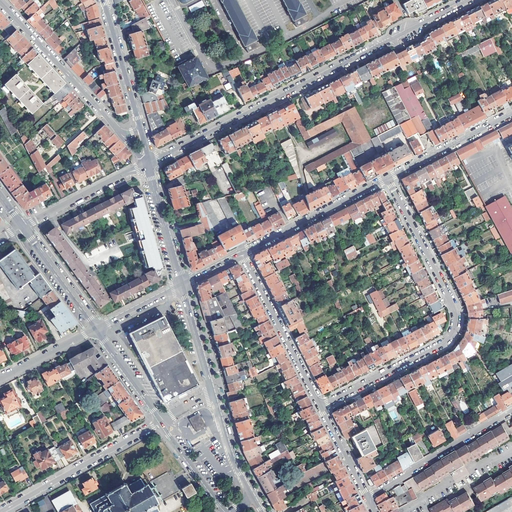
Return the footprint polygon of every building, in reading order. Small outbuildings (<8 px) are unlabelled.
[(21,8),(25,4),(23,1),(22,0),(16,0),(12,4),(17,10),(18,11),(21,8)] [(29,0),(25,4),(21,8),(30,17),(40,9),(36,5),(37,4),(35,2),(36,0),(29,0)] [(87,0),(83,2),(85,7),(82,9),(83,11),(86,10),(95,5),(92,0),(87,0)] [(128,0),(129,0),(136,13),(137,13),(141,19),(144,17),(148,15),(139,0),(128,0)] [(188,7),(191,12),(205,5),(202,0),(188,7)] [(220,0),(222,3),(223,2),(240,34),(239,35),(244,45),(245,45),(246,46),(246,47),(248,51),(260,45),(258,41),(256,41),(255,39),(257,39),(251,28),(235,0),(220,0)] [(282,0),(287,9),(286,9),(292,20),(293,19),(294,21),(294,22),(296,26),(308,20),(306,15),(305,16),(304,14),(305,13),(300,3),(299,3),(297,0),(282,0)] [(409,0),(403,4),(408,14),(415,10),(417,13),(427,8),(421,0),(409,0)] [(421,0),(427,8),(440,1),(440,0),(439,0),(421,0)] [(492,0),(486,4),(492,15),(501,11),(502,12),(505,10),(500,0),(492,0)] [(511,0),(500,0),(505,10),(506,11),(511,7),(511,0)] [(393,3),(384,8),(384,9),(391,21),(396,19),(395,17),(399,15),(400,14),(394,4),(393,3)] [(479,7),(485,17),(486,17),(487,19),(489,17),(490,19),(493,17),(492,15),(486,4),(479,7)] [(95,5),(86,10),(88,20),(98,17),(97,11),(95,5)] [(30,17),(27,20),(31,25),(32,26),(40,18),(37,15),(44,9),(42,7),(40,9),(30,17)] [(475,26),(473,23),(482,19),(483,22),(486,20),(485,17),(479,7),(465,14),(472,28),(475,26)] [(378,27),(379,29),(385,26),(384,24),(391,21),(384,9),(372,15),(374,19),(373,20),(373,22),(372,23),(375,29),(378,27)] [(465,29),(467,32),(473,29),(472,28),(465,14),(459,17),(465,29)] [(0,19),(0,28),(2,30),(9,23),(4,18),(3,17),(0,19)] [(132,25),(135,33),(141,31),(148,28),(144,17),(141,19),(132,25)] [(452,21),(458,33),(465,29),(459,17),(452,21)] [(40,18),(32,26),(35,30),(39,33),(47,26),(40,18)] [(90,26),(83,28),(84,31),(86,30),(101,26),(99,20),(99,19),(81,24),(82,26),(89,24),(90,26)] [(370,19),(361,23),(363,27),(369,38),(377,33),(375,29),(372,23),(370,19)] [(68,20),(60,26),(63,30),(70,24),(68,20)] [(440,27),(447,39),(458,33),(452,21),(440,27)] [(121,26),(123,30),(130,26),(127,22),(121,26)] [(47,26),(39,33),(40,34),(45,40),(53,33),(53,32),(47,26)] [(86,30),(89,41),(94,40),(104,37),(101,28),(101,26),(86,30)] [(362,42),(369,38),(363,27),(356,30),(362,42)] [(428,33),(434,45),(439,43),(440,45),(442,44),(441,42),(447,39),(440,27),(428,33)] [(356,30),(355,29),(346,33),(353,46),(362,42),(356,30)] [(6,39),(12,46),(22,37),(17,32),(16,30),(6,39)] [(129,35),(133,50),(145,46),(141,31),(135,33),(129,35)] [(52,48),(54,49),(59,45),(65,39),(62,36),(58,39),(53,33),(45,40),(52,48)] [(345,50),(353,46),(346,33),(338,38),(339,39),(345,50)] [(425,53),(426,55),(432,51),(431,49),(436,47),(434,45),(428,33),(426,34),(425,38),(426,40),(420,43),(425,53)] [(501,53),(498,48),(493,39),(502,34),(501,33),(495,36),(489,39),(496,51),(498,55),(501,53)] [(12,46),(18,52),(21,50),(28,43),(25,40),(22,37),(12,46)] [(104,37),(94,40),(97,51),(107,47),(105,39),(104,37)] [(337,40),(337,41),(330,44),(336,55),(345,50),(339,39),(337,40)] [(480,50),(484,57),(496,51),(489,39),(478,44),(480,50)] [(19,57),(21,59),(22,58),(33,48),(29,44),(28,43),(21,50),(23,53),(19,57)] [(413,46),(419,57),(425,53),(420,43),(413,46)] [(330,44),(318,50),(325,61),(336,55),(330,44)] [(480,50),(478,44),(467,50),(470,55),(480,50)] [(59,45),(54,49),(58,55),(64,50),(59,45)] [(133,50),(136,59),(148,55),(145,46),(133,50)] [(407,50),(412,60),(419,57),(413,46),(407,50)] [(100,62),(104,61),(105,65),(112,63),(109,53),(107,47),(97,51),(100,62)] [(311,49),(312,51),(311,52),(318,64),(325,61),(318,50),(318,48),(315,49),(315,47),(311,49)] [(22,58),(27,64),(38,54),(34,50),(33,48),(22,58)] [(75,49),(65,57),(66,59),(67,60),(68,61),(67,63),(71,68),(76,63),(80,59),(78,57),(77,58),(75,55),(77,54),(75,51),(76,51),(75,49)] [(306,54),(304,55),(304,56),(311,68),(318,64),(311,52),(310,52),(308,50),(305,52),(306,54)] [(400,65),(401,67),(412,61),(412,60),(407,50),(402,52),(398,53),(395,54),(400,65)] [(377,59),(384,73),(400,65),(395,54),(393,51),(377,59)] [(26,65),(54,94),(65,84),(52,69),(38,54),(27,64),(26,65)] [(195,55),(177,65),(188,86),(207,78),(206,76),(203,70),(202,68),(195,55)] [(311,68),(304,56),(295,61),(301,73),(311,68)] [(366,65),(372,78),(384,73),(377,59),(366,65)] [(295,61),(295,60),(285,66),(291,78),(301,73),(295,61)] [(76,63),(71,68),(82,80),(87,75),(76,63)] [(105,71),(99,72),(99,75),(114,71),(112,64),(112,63),(105,65),(104,65),(105,71)] [(285,66),(283,64),(278,66),(279,69),(285,81),(291,78),(285,66)] [(361,81),(364,86),(366,85),(364,81),(370,78),(370,79),(370,81),(373,86),(376,84),(372,78),(366,65),(356,70),(361,81)] [(239,72),(236,67),(227,71),(230,77),(239,72)] [(285,81),(279,69),(273,72),(279,84),(285,81)] [(348,74),(354,85),(361,81),(356,70),(348,74)] [(100,84),(102,89),(104,88),(104,87),(118,83),(116,78),(114,71),(99,75),(98,76),(99,79),(103,78),(104,83),(100,84)] [(226,77),(233,90),(236,89),(230,77),(227,71),(222,74),(224,78),(226,77)] [(273,72),(267,74),(268,76),(274,87),(279,84),(273,72)] [(4,85),(32,114),(43,104),(16,74),(4,85)] [(345,91),(346,92),(348,91),(350,94),(353,93),(360,105),(363,103),(354,85),(348,74),(339,79),(345,91)] [(93,81),(87,75),(82,80),(85,83),(88,86),(93,81)] [(262,75),(259,76),(261,79),(267,90),(274,87),(268,76),(264,78),(262,75)] [(141,94),(144,104),(157,100),(156,96),(160,94),(164,93),(163,91),(162,90),(166,80),(157,76),(156,80),(155,82),(153,81),(149,91),(141,94)] [(236,89),(244,102),(252,98),(245,83),(242,77),(241,78),(242,81),(239,82),(242,86),(236,89)] [(267,90),(261,79),(252,84),(258,95),(267,90)] [(328,84),(335,96),(345,91),(339,79),(328,84)] [(427,133),(434,146),(440,143),(434,130),(416,95),(411,85),(409,80),(394,87),(410,119),(411,119),(418,133),(420,136),(427,133)] [(101,90),(93,81),(88,86),(96,95),(101,90)] [(416,95),(424,91),(419,81),(411,85),(416,95)] [(249,85),(247,82),(245,83),(252,98),(258,95),(252,84),(249,85)] [(104,87),(104,88),(106,89),(109,98),(121,94),(120,93),(118,83),(104,87)] [(54,94),(43,104),(46,105),(49,105),(56,99),(59,102),(60,101),(72,90),(66,85),(65,84),(54,94)] [(324,102),(324,103),(335,98),(335,96),(328,84),(317,90),(324,102)] [(511,86),(502,92),(507,101),(511,98),(511,86)] [(383,93),(382,93),(399,125),(400,125),(410,119),(394,87),(391,88),(383,93)] [(60,101),(65,107),(76,98),(77,96),(73,92),(72,90),(60,101)] [(105,94),(101,90),(96,95),(99,99),(105,94)] [(300,98),(306,110),(311,107),(311,108),(324,102),(317,90),(300,98)] [(502,104),(505,109),(510,107),(507,101),(502,92),(501,90),(490,96),(496,107),(502,104)] [(484,113),(480,105),(467,112),(467,111),(468,110),(459,92),(448,98),(457,118),(464,130),(466,129),(478,123),(485,119),(487,119),(484,113)] [(230,109),(221,93),(210,99),(218,115),(230,109)] [(490,110),(496,107),(490,96),(490,94),(487,96),(486,93),(484,94),(483,93),(482,94),(490,110)] [(109,98),(103,103),(106,105),(111,101),(113,107),(114,107),(124,104),(123,102),(121,94),(109,98)] [(480,95),(481,98),(477,100),(480,105),(484,113),(485,112),(488,118),(493,115),(490,110),(482,94),(480,95)] [(64,109),(71,116),(83,106),(76,98),(65,107),(64,109)] [(147,115),(157,112),(169,108),(163,99),(161,99),(157,100),(144,104),(147,115)] [(201,101),(200,104),(198,105),(207,120),(218,115),(210,99),(207,100),(205,100),(201,101)] [(192,110),(200,124),(207,120),(198,105),(198,104),(195,106),(193,102),(183,107),(186,113),(192,110)] [(276,111),(284,125),(298,118),(299,120),(297,121),(297,124),(302,134),(307,131),(292,103),(276,111)] [(116,114),(117,116),(126,113),(126,112),(124,104),(114,107),(116,114)] [(352,104),(341,109),(343,113),(354,108),(352,104)] [(5,107),(0,110),(0,113),(12,135),(17,131),(5,107)] [(311,136),(344,120),(355,141),(305,167),(304,171),(305,174),(308,172),(341,155),(350,151),(370,140),(354,108),(343,113),(333,118),(328,121),(309,131),(311,136)] [(272,128),(274,130),(284,125),(276,111),(266,116),(272,128)] [(157,112),(147,115),(152,134),(166,128),(157,112)] [(256,121),(263,133),(265,132),(266,134),(270,132),(269,130),(272,128),(266,116),(256,121)] [(182,133),(187,131),(180,118),(175,120),(176,123),(182,133)] [(464,130),(457,118),(449,122),(455,134),(463,131),(464,130)] [(403,131),(407,138),(418,133),(411,119),(410,119),(400,125),(403,131)] [(393,120),(373,129),(376,135),(395,126),(393,120)] [(252,140),(253,143),(256,142),(256,140),(260,138),(261,139),(265,137),(263,133),(256,121),(245,126),(252,140)] [(511,121),(498,129),(502,139),(511,134),(511,121)] [(455,134),(449,122),(442,126),(448,139),(454,135),(455,134)] [(172,139),(182,133),(176,123),(169,127),(169,128),(166,129),(172,139)] [(24,145),(39,173),(45,167),(37,151),(54,134),(56,136),(52,140),(59,148),(65,143),(47,124),(29,140),(24,145)] [(93,136),(101,145),(103,143),(113,135),(108,130),(104,125),(93,136)] [(378,136),(381,142),(403,131),(400,125),(399,125),(378,136)] [(228,135),(235,148),(252,140),(245,126),(228,135)] [(448,139),(442,126),(434,130),(440,143),(442,142),(448,139)] [(166,128),(152,134),(156,147),(172,139),(166,129),(166,128)] [(337,135),(334,129),(307,143),(310,149),(337,135)] [(302,134),(305,140),(311,136),(309,131),(307,131),(302,134)] [(498,138),(495,131),(455,151),(460,160),(477,151),(478,151),(484,148),(483,146),(498,138)] [(74,149),(78,145),(77,144),(86,136),(82,132),(67,147),(71,156),(77,151),(74,149)] [(29,140),(24,135),(21,138),(24,145),(29,140)] [(103,143),(109,150),(118,141),(117,140),(113,135),(103,143)] [(218,140),(226,155),(236,150),(235,148),(228,135),(218,140)] [(77,144),(78,145),(87,137),(86,136),(77,144)] [(298,178),(301,177),(291,139),(281,145),(293,169),(294,171),(296,174),(298,178)] [(409,143),(416,155),(424,151),(417,139),(409,143)] [(109,150),(114,156),(124,147),(121,144),(118,141),(109,150)] [(206,161),(209,166),(214,163),(214,165),(216,164),(215,163),(220,160),(211,144),(200,149),(206,161)] [(402,162),(412,157),(405,144),(387,153),(394,166),(402,162)] [(110,160),(113,164),(120,161),(124,158),(125,160),(131,154),(127,150),(124,147),(114,156),(110,160)] [(194,165),(196,169),(201,166),(200,164),(206,161),(200,149),(189,155),(194,165)] [(351,173),(351,175),(360,170),(359,168),(350,151),(341,155),(351,173)] [(445,157),(451,168),(458,164),(458,165),(460,164),(454,152),(451,153),(445,157)] [(394,166),(387,153),(369,162),(376,176),(385,171),(394,166)] [(0,155),(0,174),(9,168),(0,155)] [(45,167),(48,173),(52,171),(51,167),(60,159),(58,155),(45,167)] [(176,162),(181,172),(194,165),(189,155),(176,162)] [(437,161),(442,172),(447,170),(449,173),(452,171),(451,168),(445,157),(438,160),(437,161)] [(83,166),(88,177),(101,171),(101,170),(104,168),(98,158),(91,162),(90,159),(81,163),(83,166)] [(430,165),(438,179),(440,178),(438,174),(440,173),(441,174),(443,173),(442,172),(437,161),(435,162),(430,165)] [(164,171),(169,180),(182,173),(181,172),(176,162),(165,167),(164,171)] [(228,177),(233,174),(227,162),(222,164),(223,166),(228,177)] [(376,176),(369,162),(359,168),(360,170),(366,181),(371,179),(376,176)] [(423,168),(430,180),(431,180),(430,178),(433,177),(435,180),(438,179),(430,165),(425,167),(423,168)] [(72,172),(74,176),(70,178),(74,184),(88,177),(83,166),(79,168),(78,167),(74,168),(75,170),(72,172)] [(216,169),(230,195),(234,195),(237,194),(236,192),(228,177),(223,166),(216,169)] [(39,173),(41,178),(49,175),(48,173),(45,167),(39,173)] [(9,168),(0,174),(0,177),(4,184),(11,193),(22,185),(9,168)] [(414,173),(420,184),(428,180),(429,181),(430,180),(423,168),(422,169),(414,173)] [(365,182),(366,181),(360,170),(351,175),(357,186),(360,184),(365,182)] [(305,174),(309,188),(312,187),(315,185),(308,172),(305,174)] [(337,173),(339,178),(333,181),(335,184),(340,195),(342,194),(349,190),(342,177),(339,172),(337,173)] [(59,184),(62,189),(65,188),(65,189),(74,184),(70,178),(68,173),(60,178),(62,183),(59,184)] [(356,186),(357,186),(351,175),(351,173),(342,177),(349,190),(356,186)] [(414,190),(413,188),(420,184),(414,173),(408,176),(401,179),(409,195),(414,193),(413,191),(414,190)] [(177,179),(181,186),(183,185),(187,184),(183,175),(177,179)] [(331,186),(330,185),(326,187),(332,199),(334,198),(340,195),(335,184),(331,186)] [(26,209),(43,200),(43,199),(38,189),(37,188),(30,192),(30,193),(29,193),(22,185),(11,193),(18,203),(23,209),(26,209)] [(50,195),(45,185),(38,189),(43,199),(44,199),(46,198),(47,197),(50,195)] [(170,196),(171,200),(187,196),(190,195),(189,192),(185,193),(183,185),(181,186),(168,189),(169,191),(170,196)] [(252,190),(250,185),(236,192),(237,194),(244,192),(252,190)] [(326,187),(326,186),(318,190),(324,203),(330,200),(332,199),(326,187)] [(314,191),(305,195),(307,202),(309,210),(316,207),(324,203),(318,190),(317,189),(314,191)] [(422,191),(421,189),(414,193),(409,195),(414,205),(425,199),(421,191),(422,191)] [(151,270),(145,274),(145,275),(150,284),(159,280),(156,275),(158,273),(160,270),(164,269),(154,232),(152,225),(143,193),(138,194),(135,194),(132,193),(130,190),(121,194),(126,204),(132,201),(132,200),(134,200),(135,201),(134,202),(138,216),(139,216),(140,221),(139,221),(147,248),(148,248),(149,253),(148,253),(152,268),(154,268),(154,271),(152,272),(151,270)] [(381,190),(376,193),(381,203),(382,204),(387,201),(381,190)] [(473,207),(474,208),(480,205),(482,204),(474,191),(469,194),(476,205),(473,207)] [(234,195),(237,201),(238,200),(238,199),(242,197),(245,201),(248,200),(244,192),(237,194),(234,195)] [(375,208),(376,210),(378,209),(377,206),(379,205),(378,204),(379,203),(380,204),(381,203),(376,193),(375,193),(369,196),(375,208)] [(120,207),(126,204),(121,194),(115,197),(120,207)] [(174,208),(174,210),(180,208),(190,206),(187,196),(171,200),(172,202),(174,208)] [(373,210),(373,209),(375,208),(369,196),(367,197),(361,200),(367,211),(371,210),(372,211),(373,210)] [(120,207),(115,197),(109,200),(114,210),(120,207)] [(230,224),(232,223),(237,221),(225,197),(218,199),(230,224)] [(511,211),(504,197),(486,207),(511,254),(511,253),(511,211)] [(298,211),(300,215),(309,210),(307,202),(306,203),(303,199),(293,205),(296,211),(298,211)] [(414,205),(418,213),(428,208),(425,201),(426,201),(426,199),(425,199),(414,205)] [(114,210),(109,200),(103,203),(108,213),(114,210)] [(354,204),(361,216),(363,215),(363,214),(364,213),(365,214),(366,214),(366,212),(367,211),(361,200),(360,201),(354,204)] [(215,229),(216,232),(222,228),(208,201),(205,202),(201,203),(215,229)] [(382,204),(385,210),(381,213),(383,217),(393,212),(387,201),(382,204)] [(255,204),(265,223),(261,226),(265,234),(268,232),(272,230),(274,229),(268,218),(260,202),(255,204)] [(108,213),(103,203),(97,206),(102,216),(108,213)] [(181,235),(182,239),(191,236),(206,232),(215,229),(201,203),(196,204),(199,218),(200,217),(202,224),(186,229),(185,227),(179,229),(181,235)] [(282,207),(287,217),(294,214),(288,203),(282,207)] [(351,217),(353,221),(361,216),(354,204),(348,207),(346,208),(351,217)] [(102,216),(97,206),(91,209),(96,219),(102,216)] [(418,213),(424,224),(434,219),(440,215),(438,210),(435,211),(432,206),(428,208),(418,213)] [(329,217),(333,227),(351,217),(346,208),(341,211),(329,217)] [(96,219),(91,209),(85,212),(90,222),(96,219)] [(90,222),(85,212),(79,215),(84,225),(90,222)] [(285,223),(279,212),(268,218),(274,229),(285,223)] [(385,222),(382,224),(383,226),(397,219),(393,212),(383,217),(384,219),(383,219),(383,221),(385,220),(385,222)] [(482,214),(486,222),(490,220),(486,212),(484,213),(482,214)] [(84,225),(79,215),(73,218),(78,228),(84,225)] [(327,235),(327,236),(335,231),(333,227),(329,217),(327,218),(321,221),(327,235)] [(78,228),(73,218),(68,221),(73,231),(78,228)] [(382,227),(383,230),(388,227),(391,233),(401,228),(397,219),(383,226),(382,227)] [(428,227),(430,230),(439,226),(437,222),(436,222),(434,219),(424,224),(426,228),(428,227)] [(65,233),(66,234),(73,231),(68,221),(61,224),(65,233)] [(313,225),(318,240),(327,235),(321,221),(320,222),(313,225)] [(261,226),(260,224),(251,228),(256,238),(263,235),(265,234),(261,226)] [(239,225),(218,236),(222,243),(225,250),(236,245),(241,242),(246,239),(242,232),(239,225)] [(316,244),(319,242),(318,240),(313,225),(308,228),(303,231),(309,243),(310,247),(313,245),(312,242),(314,240),(316,244)] [(428,231),(432,239),(444,233),(441,227),(440,225),(439,226),(430,230),(428,231)] [(92,297),(100,307),(109,300),(103,293),(102,294),(99,290),(101,289),(90,275),(89,276),(86,272),(87,271),(77,257),(76,258),(73,254),(74,253),(63,239),(62,240),(59,236),(61,235),(55,227),(46,235),(52,243),(66,261),(79,279),(92,297)] [(251,228),(251,227),(242,232),(246,239),(248,243),(255,239),(256,238),(251,228)] [(388,241),(389,243),(390,243),(405,235),(401,228),(391,233),(389,235),(391,239),(388,241)] [(495,235),(497,240),(500,238),(495,228),(491,230),(494,236),(495,235)] [(301,243),(305,252),(308,251),(305,245),(309,243),(303,231),(301,231),(296,234),(301,243)] [(362,238),(367,246),(376,241),(371,233),(362,238)] [(432,239),(436,247),(448,241),(444,233),(432,239)] [(300,245),(300,244),(301,243),(296,234),(295,235),(288,238),(294,251),(296,250),(294,247),(298,245),(299,246),(300,245)] [(398,248),(409,243),(405,235),(390,243),(392,245),(395,244),(398,248)] [(187,255),(191,269),(194,270),(202,266),(203,266),(200,259),(198,261),(197,260),(194,251),(196,251),(194,242),(192,243),(191,241),(193,240),(191,236),(182,239),(184,244),(187,255)] [(285,256),(286,258),(295,253),(294,251),(288,238),(286,239),(278,243),(285,256)] [(436,247),(440,255),(453,248),(456,247),(452,239),(448,241),(436,247)] [(220,244),(221,245),(214,248),(219,257),(225,254),(227,253),(225,250),(222,243),(220,244)] [(274,261),(279,271),(285,268),(290,265),(287,260),(277,264),(276,261),(285,256),(278,243),(276,244),(268,249),(274,261)] [(409,243),(398,248),(403,258),(414,253),(409,243)] [(107,250),(105,245),(90,250),(92,255),(107,250)] [(344,252),(349,263),(359,257),(357,254),(356,252),(353,247),(344,252)] [(208,251),(208,249),(206,250),(212,261),(213,261),(219,257),(214,248),(208,251)] [(440,255),(445,265),(458,259),(455,252),(453,248),(440,255)] [(254,259),(258,268),(264,265),(263,262),(264,262),(265,262),(271,259),(272,262),(274,261),(268,249),(264,251),(258,254),(255,255),(254,259)] [(51,290),(39,273),(37,275),(34,277),(26,266),(14,250),(0,260),(0,262),(19,288),(29,280),(41,297),(51,290)] [(206,250),(197,254),(200,259),(203,266),(205,265),(212,261),(206,250)] [(417,259),(414,253),(403,258),(401,259),(402,261),(404,260),(405,263),(402,264),(403,266),(400,267),(401,268),(405,266),(417,259)] [(445,265),(452,278),(465,272),(466,271),(462,263),(465,262),(463,257),(458,259),(445,265)] [(422,268),(417,259),(405,266),(409,273),(411,271),(411,272),(410,273),(411,274),(422,268)] [(261,273),(264,278),(274,273),(269,263),(264,265),(258,268),(261,273)] [(229,280),(230,281),(236,278),(245,274),(241,266),(237,265),(228,269),(225,271),(229,280)] [(289,277),(291,280),(296,278),(290,265),(285,268),(290,277),(289,277)] [(422,268),(411,274),(416,283),(426,277),(422,268)] [(217,275),(222,285),(223,284),(223,283),(229,280),(225,271),(219,274),(217,275)] [(452,278),(457,288),(470,282),(465,272),(452,278)] [(268,287),(274,298),(284,293),(285,293),(280,282),(279,282),(275,273),(274,273),(264,278),(268,287)] [(239,284),(238,284),(239,286),(248,281),(248,279),(245,274),(236,278),(239,284)] [(150,284),(145,275),(139,278),(144,287),(150,284)] [(209,279),(207,280),(211,290),(213,292),(219,289),(221,293),(218,294),(219,296),(215,297),(220,306),(225,317),(229,316),(237,313),(222,285),(217,275),(214,276),(209,279)] [(415,286),(418,292),(421,290),(431,285),(426,277),(416,283),(415,283),(416,286),(415,286)] [(0,278),(0,294),(6,307),(13,304),(0,278)] [(144,287),(139,278),(133,281),(138,290),(144,287)] [(200,302),(211,298),(210,294),(208,293),(207,294),(207,292),(211,290),(207,280),(198,285),(197,287),(196,289),(199,298),(200,302)] [(138,290),(133,281),(128,284),(133,293),(138,290)] [(248,281),(239,286),(243,294),(253,289),(252,288),(248,281)] [(473,292),(474,291),(470,282),(457,288),(462,297),(473,292)] [(133,293),(128,284),(122,287),(127,296),(133,293)] [(296,288),(300,296),(304,294),(303,292),(300,285),(297,287),(296,288)] [(418,294),(421,299),(424,297),(435,292),(431,285),(421,290),(421,292),(418,294)] [(127,296),(122,287),(116,290),(121,299),(127,296)] [(239,303),(240,304),(246,301),(256,296),(255,295),(253,289),(243,294),(241,295),(244,301),(243,301),(242,301),(239,303)] [(511,289),(497,295),(498,296),(500,303),(511,299),(511,289)] [(51,290),(41,297),(50,309),(60,301),(58,300),(55,295),(51,290)] [(110,293),(115,303),(121,299),(116,290),(110,293)] [(379,312),(381,317),(384,315),(382,311),(386,309),(382,301),(376,291),(370,294),(371,296),(379,312)] [(423,305),(424,307),(429,305),(439,300),(435,292),(424,297),(425,299),(423,300),(424,302),(426,301),(427,303),(426,304),(426,303),(423,305)] [(462,297),(466,305),(477,301),(473,292),(462,297)] [(277,305),(278,307),(290,301),(289,300),(288,301),(284,293),(274,298),(277,305)] [(256,296),(246,301),(250,310),(261,305),(257,298),(256,296)] [(366,299),(374,315),(379,312),(371,296),(366,299)] [(200,303),(203,312),(220,306),(215,297),(211,298),(200,302),(200,303)] [(283,316),(287,325),(300,318),(304,316),(298,305),(295,306),(294,304),(298,302),(297,302),(300,300),(298,297),(290,301),(278,307),(283,316)] [(391,306),(387,298),(382,301),(386,309),(389,307),(391,306)] [(486,306),(483,299),(477,301),(466,305),(467,313),(482,311),(481,307),(486,306)] [(429,305),(433,314),(443,308),(439,300),(429,305)] [(50,319),(59,331),(75,322),(66,311),(65,308),(63,305),(60,301),(50,309),(47,311),(46,312),(51,319),(50,319)] [(399,308),(397,303),(391,306),(389,307),(392,312),(399,308)] [(261,305),(250,310),(255,319),(256,318),(265,314),(262,307),(261,305)] [(203,312),(206,322),(210,321),(223,317),(225,317),(220,306),(203,312)] [(385,316),(392,312),(389,307),(386,309),(382,311),(384,315),(385,316)] [(348,314),(351,319),(358,316),(355,310),(348,314)] [(468,319),(481,319),(482,311),(467,313),(468,319)] [(229,316),(236,328),(243,325),(237,313),(229,316)] [(436,325),(445,321),(441,313),(432,318),(434,321),(436,325)] [(259,324),(258,324),(258,326),(269,321),(268,319),(265,314),(256,318),(259,324)] [(154,381),(164,401),(170,399),(178,395),(180,398),(182,396),(186,395),(184,392),(192,388),(192,387),(198,385),(194,377),(195,377),(190,368),(163,316),(160,318),(133,331),(130,333),(145,362),(144,362),(147,369),(148,369),(150,373),(150,374),(153,381),(154,381)] [(132,329),(133,331),(160,318),(159,316),(132,329)] [(226,332),(227,332),(223,317),(210,321),(211,326),(214,336),(226,332)] [(287,325),(290,331),(296,327),(301,336),(305,334),(308,332),(306,329),(303,324),(300,318),(287,325)] [(465,331),(482,336),(483,332),(478,331),(479,328),(481,328),(481,327),(479,326),(480,323),(485,324),(486,319),(481,319),(468,319),(465,331)] [(29,328),(36,341),(38,340),(39,342),(46,338),(43,333),(47,331),(41,320),(34,324),(34,325),(29,328)] [(256,333),(258,335),(262,333),(273,328),(271,324),(269,321),(258,326),(254,328),(255,330),(258,329),(259,332),(256,333)] [(436,325),(434,321),(427,325),(433,336),(440,332),(436,325)] [(425,340),(433,336),(427,325),(427,324),(419,328),(425,340)] [(259,339),(261,343),(264,342),(277,336),(276,334),(273,328),(262,333),(264,335),(260,337),(259,339)] [(419,328),(411,332),(412,333),(417,344),(425,340),(419,328)] [(463,338),(472,351),(475,342),(482,344),(484,337),(482,336),(465,331),(463,338)] [(214,336),(217,347),(230,343),(228,338),(227,339),(226,332),(214,336)] [(417,344),(412,333),(404,337),(409,348),(417,344)] [(295,340),(298,346),(309,341),(305,334),(301,336),(295,339),(295,340)] [(29,344),(25,335),(16,340),(22,350),(29,346),(28,344),(29,344)] [(277,336),(264,342),(268,350),(281,344),(280,342),(277,336)] [(404,337),(403,336),(396,340),(402,352),(409,348),(404,337)] [(368,344),(372,352),(369,354),(374,366),(382,362),(373,346),(369,337),(365,339),(367,344),(368,344)] [(457,345),(464,357),(465,356),(473,352),(472,351),(463,338),(457,345)] [(7,345),(11,353),(13,352),(14,354),(22,350),(16,340),(7,345)] [(314,347),(310,340),(309,341),(298,346),(299,347),(302,353),(314,347)] [(402,352),(396,340),(389,344),(395,355),(402,352)] [(231,355),(234,354),(231,343),(230,343),(217,347),(221,358),(231,355)] [(268,350),(272,358),(276,356),(285,352),(284,350),(281,344),(268,350)] [(395,355),(389,344),(382,347),(388,359),(395,355)] [(378,349),(376,345),(373,346),(382,362),(388,359),(382,347),(378,349)] [(460,365),(462,369),(464,368),(461,361),(463,359),(464,361),(466,360),(464,357),(457,345),(453,351),(460,365)] [(303,355),(305,360),(316,355),(317,354),(314,347),(302,353),(303,355)] [(91,348),(69,359),(70,362),(74,370),(74,371),(78,369),(78,370),(88,365),(88,364),(90,363),(94,370),(96,373),(106,365),(100,356),(95,360),(93,358),(93,357),(94,356),(97,353),(95,350),(91,348)] [(445,355),(450,365),(455,363),(457,366),(460,365),(453,351),(445,355)] [(277,363),(275,364),(276,366),(289,359),(288,358),(285,352),(276,356),(279,363),(278,363),(277,363)] [(363,353),(361,354),(363,359),(369,369),(374,366),(369,354),(365,356),(363,353)] [(224,369),(234,366),(231,355),(221,358),(224,369)] [(306,362),(309,367),(317,363),(319,362),(316,356),(317,356),(316,355),(305,360),(306,362)] [(333,355),(326,358),(330,365),(334,363),(337,362),(333,355)] [(439,358),(445,371),(452,367),(450,365),(445,355),(439,358)] [(431,362),(438,375),(445,371),(439,358),(431,362)] [(276,366),(277,369),(281,367),(283,370),(282,371),(283,372),(292,367),(292,366),(289,359),(276,366)] [(363,359),(357,362),(357,363),(362,373),(369,369),(363,359)] [(353,365),(351,361),(348,362),(350,366),(355,376),(362,373),(357,363),(353,365)] [(74,370),(70,362),(60,367),(59,366),(55,368),(60,378),(74,370)] [(423,367),(430,379),(438,375),(431,362),(423,367)] [(311,371),(314,376),(322,372),(320,368),(321,367),(321,366),(319,366),(317,363),(309,367),(311,371)] [(498,384),(503,391),(511,385),(511,364),(497,374),(501,382),(498,384)] [(94,374),(97,379),(99,377),(104,384),(102,386),(105,390),(107,388),(118,380),(116,378),(112,373),(108,368),(106,365),(96,373),(94,374)] [(226,376),(238,372),(236,365),(234,366),(224,369),(226,376)] [(355,376),(350,366),(341,371),(346,381),(355,376)] [(286,380),(285,380),(285,381),(297,376),(296,374),(292,367),(283,372),(286,380)] [(336,369),(338,372),(333,375),(338,385),(346,381),(341,371),(339,367),(336,369)] [(417,370),(423,382),(430,379),(423,367),(417,370)] [(42,374),(48,385),(55,382),(56,380),(60,378),(55,368),(50,370),(49,370),(42,373),(42,374)] [(226,376),(228,384),(237,382),(241,381),(239,377),(245,375),(244,370),(238,372),(226,376)] [(408,374),(414,387),(423,382),(417,370),(408,374)] [(408,374),(400,379),(406,391),(407,393),(409,392),(416,407),(423,403),(414,387),(408,374)] [(315,380),(322,393),(332,388),(326,377),(325,375),(315,380)] [(328,378),(327,377),(326,377),(332,388),(338,385),(333,375),(328,378)] [(399,394),(399,396),(402,394),(402,393),(406,391),(400,379),(398,375),(394,377),(396,380),(392,382),(399,394)] [(81,384),(83,387),(94,379),(92,376),(81,384)] [(285,381),(282,383),(284,389),(290,387),(300,382),(298,377),(297,376),(285,381)] [(27,382),(33,394),(37,392),(38,393),(39,393),(43,391),(43,390),(36,377),(27,382)] [(423,382),(426,388),(433,385),(430,379),(423,382)] [(115,400),(109,405),(105,408),(102,405),(107,402),(100,393),(91,400),(103,414),(107,411),(110,410),(117,404),(129,396),(123,388),(122,386),(118,380),(107,388),(115,400)] [(236,390),(240,389),(237,382),(228,384),(230,392),(236,390)] [(300,382),(290,387),(294,395),(304,390),(303,388),(300,382)] [(386,386),(395,403),(400,400),(397,395),(399,394),(392,382),(386,386)] [(385,402),(389,408),(395,405),(395,403),(386,386),(376,391),(383,404),(385,402)] [(103,391),(101,388),(88,398),(91,400),(100,393),(103,391)] [(0,399),(0,401),(2,407),(1,408),(3,413),(5,412),(6,413),(10,412),(10,413),(13,414),(17,412),(17,410),(17,408),(20,406),(18,400),(16,395),(15,395),(12,390),(4,394),(5,396),(0,399)] [(228,397),(229,399),(238,397),(236,390),(230,392),(227,393),(228,397)] [(294,396),(294,397),(295,397),(298,401),(307,396),(305,391),(304,390),(294,395),(295,396),(294,396)] [(374,405),(375,407),(383,404),(376,391),(368,395),(374,405)] [(505,405),(511,401),(511,397),(510,394),(508,391),(500,396),(505,405)] [(493,396),(498,404),(496,405),(500,412),(501,411),(507,408),(505,405),(500,396),(499,394),(493,396)] [(367,408),(368,410),(369,409),(368,408),(374,405),(368,395),(362,398),(367,408)] [(111,424),(115,431),(138,418),(139,420),(142,421),(145,420),(145,417),(136,406),(135,403),(130,398),(129,396),(117,404),(126,416),(111,424)] [(297,402),(297,403),(298,402),(302,410),(312,405),(308,398),(307,396),(298,401),(297,402)] [(354,402),(359,412),(367,408),(362,398),(354,402)] [(232,412),(233,415),(247,411),(243,399),(230,403),(231,407),(232,412)] [(351,414),(352,416),(359,412),(354,402),(347,406),(351,414)] [(65,409),(62,403),(54,407),(58,414),(60,413),(65,409)] [(301,414),(303,420),(305,418),(316,413),(315,411),(312,405),(302,410),(296,413),(297,416),(301,414)] [(500,412),(496,405),(484,412),(487,419),(500,412)] [(336,421),(338,424),(349,418),(348,415),(351,414),(347,406),(332,413),(336,421)] [(60,413),(64,421),(67,419),(65,414),(69,411),(68,408),(65,409),(60,413)] [(234,418),(235,423),(249,419),(247,411),(233,415),(234,418)] [(487,419),(484,412),(477,416),(480,423),(487,419)] [(191,424),(196,432),(206,427),(202,419),(199,413),(189,419),(191,424)] [(316,413),(305,418),(309,425),(319,420),(318,418),(316,413)] [(30,423),(32,428),(41,423),(38,417),(37,415),(32,418),(33,420),(30,421),(30,423)] [(480,423),(477,416),(463,424),(467,431),(480,423)] [(95,430),(97,434),(98,433),(101,439),(112,433),(107,424),(108,423),(104,417),(99,420),(99,419),(93,423),(96,429),(95,430)] [(339,427),(341,431),(356,424),(354,420),(351,421),(349,418),(338,424),(339,427)] [(237,427),(238,432),(251,428),(252,428),(249,419),(235,423),(237,427)] [(311,431),(310,432),(311,433),(323,427),(322,425),(319,420),(309,425),(308,425),(311,431)] [(375,424),(383,445),(390,441),(381,421),(375,424)] [(445,425),(453,440),(459,436),(456,429),(452,421),(445,425)] [(511,427),(510,428),(507,422),(502,425),(503,426),(508,434),(511,431),(511,427)] [(344,437),(346,439),(352,436),(360,432),(356,424),(341,431),(344,437)] [(467,431),(463,424),(456,429),(459,436),(467,431)] [(486,436),(493,449),(511,439),(508,434),(503,426),(494,431),(486,436)] [(311,433),(314,440),(316,439),(327,434),(324,428),(323,427),(311,433)] [(239,437),(241,442),(254,438),(251,428),(238,432),(239,437)] [(356,445),(362,456),(374,449),(375,449),(365,429),(360,432),(352,436),(356,445)] [(428,436),(433,446),(444,440),(438,429),(428,436)] [(89,431),(78,437),(84,448),(85,448),(86,448),(89,446),(89,445),(95,442),(89,431)] [(412,436),(415,443),(423,439),(421,435),(419,431),(412,436)] [(317,442),(319,446),(330,441),(327,436),(327,434),(316,439),(317,441),(316,441),(317,442)] [(260,439),(260,436),(254,438),(241,442),(241,444),(243,449),(244,451),(256,446),(255,442),(259,440),(259,439),(260,439)] [(478,441),(469,446),(476,458),(475,459),(475,460),(493,449),(486,436),(478,441)] [(76,452),(70,441),(59,447),(59,446),(55,448),(59,456),(63,454),(64,456),(66,458),(67,458),(68,458),(70,457),(71,456),(71,455),(76,452)] [(277,444),(280,449),(279,450),(281,454),(287,450),(283,441),(277,444)] [(319,451),(320,454),(322,454),(333,447),(331,442),(330,441),(319,446),(320,447),(321,446),(323,449),(319,451)] [(423,458),(415,443),(406,448),(408,451),(414,463),(421,458),(423,458)] [(246,456),(249,460),(259,454),(264,452),(260,445),(256,446),(244,451),(246,456)] [(453,454),(460,467),(475,459),(476,458),(469,446),(468,447),(467,445),(459,450),(453,454)] [(33,462),(36,467),(40,466),(42,469),(61,458),(59,456),(55,448),(54,446),(48,450),(47,449),(40,453),(39,451),(34,454),(34,456),(33,457),(35,461),(33,462)] [(322,454),(325,461),(338,455),(335,449),(333,447),(322,454)] [(361,468),(363,472),(375,466),(371,458),(371,457),(376,454),(374,449),(362,456),(356,459),(361,468)] [(257,475),(258,477),(269,470),(266,465),(267,465),(268,465),(286,455),(288,459),(292,457),(289,452),(287,450),(281,454),(272,459),(264,463),(254,469),(255,472),(257,475)] [(279,450),(269,455),(272,459),(281,454),(279,450)] [(411,464),(414,463),(408,451),(397,458),(398,460),(402,469),(411,464)] [(252,467),(254,469),(264,463),(259,454),(249,460),(252,467)] [(446,458),(454,471),(460,467),(453,454),(446,458)] [(326,464),(331,473),(333,472),(343,466),(340,460),(338,455),(325,461),(306,472),(302,464),(297,467),(301,473),(289,480),(292,486),(303,479),(319,471),(323,470),(321,467),(326,464)] [(437,463),(445,476),(454,471),(446,458),(440,462),(437,463)] [(402,469),(398,460),(390,465),(395,474),(401,470),(402,469)] [(422,491),(440,481),(439,479),(445,476),(437,463),(433,466),(433,467),(424,473),(416,477),(415,476),(405,482),(406,485),(405,485),(408,490),(412,488),(415,494),(422,490),(422,491)] [(395,474),(390,465),(383,470),(388,478),(390,477),(395,474)] [(343,466),(333,472),(337,481),(348,475),(347,474),(343,466)] [(477,494),(482,503),(493,496),(500,492),(501,493),(501,494),(511,488),(511,467),(510,469),(511,472),(494,482),(495,483),(477,494)] [(10,473),(15,482),(20,479),(20,481),(28,476),(24,469),(21,470),(19,468),(10,473)] [(259,478),(263,486),(275,479),(274,478),(275,478),(271,470),(269,470),(258,477),(259,478)] [(369,486),(371,486),(374,484),(375,486),(386,479),(388,478),(383,470),(370,477),(371,478),(367,480),(369,486)] [(331,484),(335,491),(339,489),(352,483),(349,477),(348,475),(337,481),(331,484)] [(485,484),(475,489),(477,494),(495,483),(494,482),(492,478),(484,482),(485,484)] [(82,489),(85,495),(97,488),(92,479),(82,484),(85,488),(82,489)] [(90,504),(94,511),(158,511),(160,511),(156,505),(158,504),(147,484),(145,485),(142,479),(127,487),(126,485),(127,484),(126,483),(125,482),(123,483),(124,484),(107,494),(106,493),(105,494),(105,495),(90,504)] [(266,491),(267,493),(279,487),(276,480),(275,480),(275,479),(263,486),(266,491)] [(352,483),(339,489),(342,496),(344,501),(357,494),(357,493),(352,483)] [(181,489),(186,498),(195,492),(190,484),(181,489)] [(272,502),(273,504),(282,499),(286,497),(284,494),(282,491),(285,489),(286,489),(283,484),(279,487),(267,493),(270,499),(272,502)] [(408,490),(414,500),(417,498),(415,494),(412,488),(408,490)] [(81,511),(69,491),(52,501),(58,511),(81,511)] [(307,495),(308,498),(310,497),(312,502),(316,500),(313,495),(311,493),(307,495)] [(380,505),(390,500),(386,493),(378,498),(377,501),(380,505)] [(457,499),(457,498),(449,503),(452,509),(470,498),(468,493),(457,499)] [(347,507),(344,508),(346,511),(362,503),(358,496),(357,494),(344,501),(341,502),(343,505),(347,503),(349,506),(348,507),(347,507)] [(500,511),(511,505),(511,497),(488,511),(500,511)] [(399,508),(394,498),(390,500),(380,505),(381,508),(382,511),(390,511),(398,508),(399,508)] [(430,510),(431,511),(465,511),(475,506),(470,498),(452,509),(449,503),(448,500),(430,510)] [(275,507),(277,511),(278,511),(287,507),(282,499),(273,504),(275,507)] [(365,511),(366,511),(364,508),(362,503),(346,511),(365,511)]
